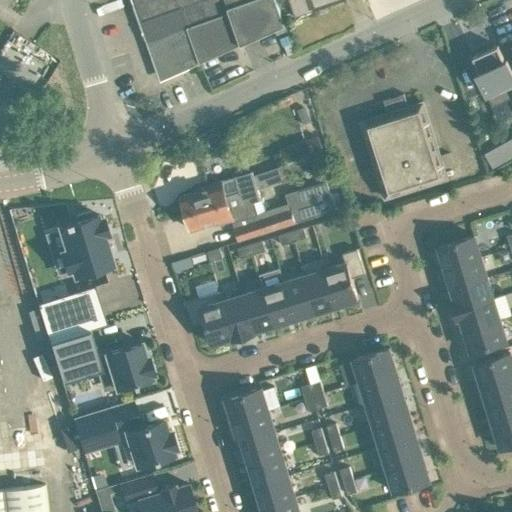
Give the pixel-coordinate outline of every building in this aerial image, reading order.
[(229,6),(247,0),(136,0),(143,19),(140,20),(147,39),(231,10),(229,6)] [(167,77),(285,24),(277,0),(247,0),(229,6),(231,10),(147,39),(159,73),(167,77)] [(289,0),(295,16),(317,9),(315,5),(325,1),(326,3),(336,0),(289,0)] [(511,57),(508,60),(507,58),(505,59),(498,44),(473,55),(480,70),(478,71),(492,105),(511,94),(511,57)] [(423,101),(408,106),(404,92),(384,99),(388,112),(361,121),(385,196),(417,186),(428,182),(447,176),(423,101)] [(327,157),(325,154),(318,135),(281,149),(290,172),(327,157)] [(511,136),(484,153),(491,165),(511,152),(511,136)] [(212,160),(218,173),(236,165),(230,152),(212,160)] [(259,188),(290,178),(286,164),(254,174),(253,171),(204,185),(205,187),(181,195),(186,212),(259,189),(259,188)] [(336,209),(330,190),(327,180),(285,193),(288,203),(267,209),(263,197),(262,198),(259,189),(186,212),(192,228),(215,221),(216,223),(233,218),(239,239),(336,209)] [(65,223),(59,225),(60,228),(67,248),(62,250),(68,269),(73,267),(75,274),(113,262),(104,233),(108,231),(103,215),(98,216),(97,213),(92,214),(90,210),(76,214),(77,219),(71,221),(70,218),(64,221),(65,223)] [(328,220),(331,229),(344,225),(341,216),(328,220)] [(295,240),(307,236),(304,227),(292,230),(295,240)] [(282,244),(295,240),(292,230),(279,234),(282,244)] [(446,267),(481,256),(475,234),(439,245),(446,267)] [(253,253),(266,249),(263,239),(250,243),(253,253)] [(241,256),(253,253),(250,243),(238,247),(241,256)] [(210,260),(223,256),(220,247),(208,250),(210,259),(210,260)] [(352,276),(365,272),(358,247),(343,252),(346,261),(347,261),(352,276)] [(452,287),(488,276),(481,256),(446,267),(452,287)] [(326,267),(327,267),(324,258),(301,265),(304,274),(305,274),(317,311),(337,304),(326,267)] [(359,298),(352,276),(347,261),(346,261),(327,267),(326,267),(337,304),(359,298)] [(280,266),(260,273),(264,286),(275,323),(296,317),(284,280),(280,266)] [(296,317),(317,311),(305,274),(304,274),(284,280),(296,317)] [(455,309),(494,297),(488,276),(452,287),(456,299),(452,300),(455,309)] [(215,279),(196,285),(200,296),(207,320),(206,321),(212,342),(233,336),(234,336),(223,299),(220,290),(218,290),(215,279)] [(95,283),(38,301),(49,340),(90,327),(107,322),(95,283)] [(255,329),(275,323),(264,286),(243,293),(255,330),(255,329)] [(255,329),(255,330),(243,293),(223,299),(234,336),(233,336),(233,338),(256,331),(255,329)] [(206,321),(207,320),(200,296),(193,298),(185,300),(192,325),(206,321)] [(465,328),(501,317),(494,297),(455,309),(458,318),(461,317),(462,319),(465,328)] [(507,339),(501,317),(465,328),(471,350),(507,339)] [(117,387),(132,382),(133,385),(137,383),(136,381),(151,376),(151,373),(154,372),(149,354),(145,355),(141,341),(99,354),(90,327),(49,340),(62,380),(110,365),(117,387)] [(361,380),(397,369),(390,347),(354,358),(361,380)] [(482,384),(511,374),(511,354),(511,351),(475,362),(482,384)] [(368,402),(403,391),(397,369),(361,380),(368,402)] [(488,404),(511,397),(511,374),(482,384),(488,404)] [(324,391),(321,379),(311,382),(315,394),(324,391)] [(315,394),(311,382),(302,385),(305,397),(315,394)] [(233,419),(269,408),(262,386),(226,397),(233,419)] [(328,404),(324,391),(315,394),(319,407),(328,404)] [(374,424),(410,413),(403,391),(368,402),(374,424)] [(319,407),(315,394),(305,397),(309,410),(319,407)] [(494,425),(511,419),(511,397),(488,404),(494,425)] [(109,406),(74,417),(84,449),(119,438),(120,438),(118,432),(109,406)] [(240,441),(276,430),(269,408),(233,419),(240,441)] [(381,446),(417,435),(410,413),(374,424),(381,446)] [(164,418),(118,432),(120,438),(119,438),(120,440),(129,438),(136,463),(146,460),(174,452),(173,448),(177,447),(171,428),(167,430),(164,418)] [(501,447),(511,443),(511,419),(494,425),(501,447)] [(331,437),(341,434),(337,422),(327,425),(331,437)] [(316,442),(325,439),(322,426),(312,429),(316,442)] [(247,463),(282,452),(276,430),(240,441),(247,463)] [(335,450),(344,447),(341,434),(331,437),(335,450)] [(388,467),(423,456),(417,435),(381,446),(388,467)] [(320,454),(329,451),(325,439),(316,442),(320,454)] [(253,485),(289,474),(282,452),(247,463),(253,485)] [(395,490),(430,479),(423,456),(388,467),(393,486),(395,490)] [(344,481),(354,478),(350,465),(341,468),(344,481)] [(329,485),(339,483),(335,470),(325,473),(329,485)] [(139,498),(143,511),(196,511),(188,482),(175,486),(174,483),(162,487),(163,490),(158,491),(152,473),(152,472),(152,471),(120,481),(121,482),(127,502),(139,498)] [(260,507),(296,496),(289,474),(253,485),(260,507)] [(348,493),(358,490),(354,478),(344,481),(348,493)] [(48,511),(46,483),(0,488),(0,511),(48,511)] [(333,498),(343,495),(339,483),(329,485),(333,498)] [(300,511),(296,496),(260,507),(261,511),(300,511)]
